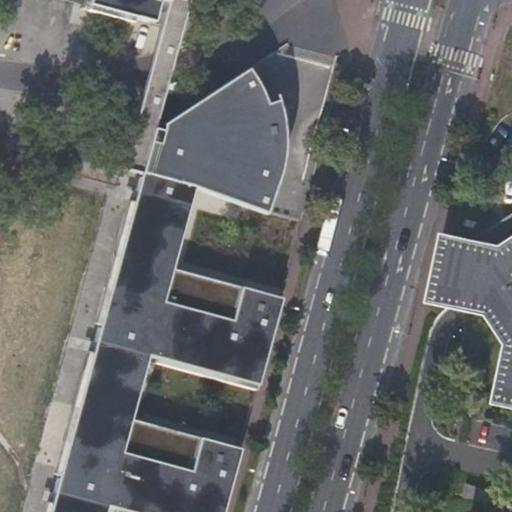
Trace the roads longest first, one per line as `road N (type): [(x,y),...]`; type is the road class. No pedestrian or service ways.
road 1 (primary): [(329,511),(468,0)]
road 2 (primary): [(412,0),(275,511)]
road 3 (unclassified): [(0,77),(78,80),(184,63),(238,41),(293,0)]
